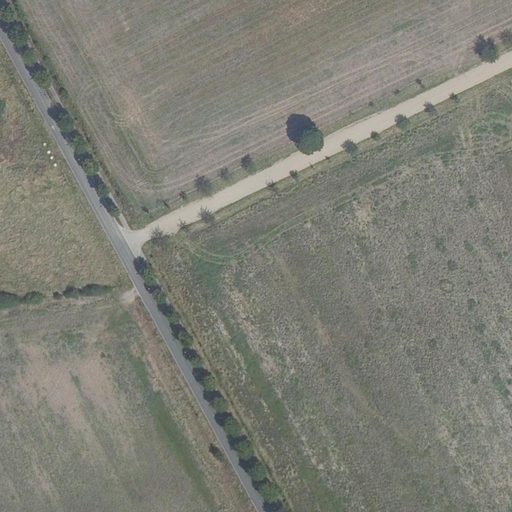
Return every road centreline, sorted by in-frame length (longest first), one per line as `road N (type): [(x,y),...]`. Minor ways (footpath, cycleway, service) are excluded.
road 1 (unclassified): [(121,246),(511,62)]
road 2 (secondary): [(265,511),(121,246)]
road 3 (secondary): [(121,246),(0,25)]
